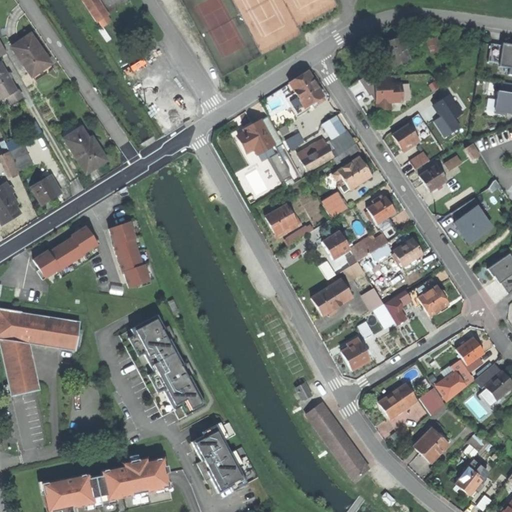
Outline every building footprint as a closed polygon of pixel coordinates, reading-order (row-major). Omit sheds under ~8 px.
[(83,0),(97,21),(107,14),(97,0),(83,0)] [(112,21),(108,16),(99,22),(102,27),(112,21)] [(111,38),(103,27),(99,30),(106,41),(111,38)] [(12,46),(31,75),(49,63),(43,54),(41,56),(38,51),(35,47),(38,45),(30,34),(12,46)] [(384,41),(391,65),(410,59),(403,35),(393,38),(384,41)] [(428,39),(431,52),(440,50),(436,36),(428,39)] [(511,45),(500,43),(499,45),(497,61),(497,65),(508,67),(507,74),(511,74),(511,47),(511,48),(511,45)] [(487,60),(497,61),(499,45),(489,44),(487,60)] [(3,70),(0,71),(0,98),(7,94),(15,89),(3,70)] [(308,70),(290,82),(296,91),(293,93),(300,103),(303,102),(306,107),(320,98),(324,95),(317,84),(308,70)] [(390,83),(390,75),(365,76),(360,80),(370,96),(372,93),(376,96),(376,103),(377,102),(377,109),(391,109),(391,101),(402,101),(401,83),(390,83)] [(17,91),(15,89),(7,94),(11,102),(16,99),(21,96),(18,90),(17,91)] [(511,93),(495,91),(492,111),(511,113),(511,93)] [(282,96),(266,103),(271,115),(287,108),(282,96)] [(450,107),(459,128),(466,125),(461,113),(464,112),(460,103),(450,107)] [(268,116),(261,120),(261,121),(273,144),(275,148),(283,144),(268,116)] [(323,124),(332,139),(345,131),(336,116),(323,124)] [(245,131),(239,134),(240,137),(246,147),(252,144),(254,147),(257,153),(273,144),(261,121),(253,126),(252,124),(248,126),(244,128),(245,131)] [(408,123),(392,134),(396,141),(401,148),(402,147),(409,143),(411,146),(419,140),(408,123)] [(61,134),(86,173),(105,160),(94,142),(91,144),(86,137),(80,128),(77,130),(74,125),(61,134)] [(332,139),(335,148),(339,154),(356,143),(347,130),(345,131),(332,139)] [(250,166),(254,164),(247,151),(246,147),(240,137),(236,139),(250,166)] [(315,144),(319,150),(326,145),(323,140),(319,142),(315,144)] [(356,143),(339,154),(334,157),(337,163),(347,157),(348,159),(361,151),(356,143)] [(466,148),(474,159),(480,155),(473,143),(466,148)] [(10,150),(15,161),(28,155),(24,144),(10,150)] [(275,148),(273,144),(257,153),(254,147),(247,151),(254,164),(266,158),(278,152),(275,148)] [(298,155),(301,160),(319,150),(315,144),(298,155)] [(301,160),(308,171),(333,155),(330,151),(326,145),(319,150),(301,160)] [(335,148),(330,151),(333,155),(334,157),(339,154),(335,148)] [(0,154),(10,176),(18,172),(9,151),(0,154)] [(409,160),(414,169),(428,160),(423,151),(409,160)] [(290,177),(278,152),(266,158),(279,182),(290,177)] [(15,161),(19,171),(33,166),(28,155),(15,161)] [(446,163),(450,169),(462,162),(458,155),(446,163)] [(359,156),(333,173),(337,180),(343,176),(350,188),(371,175),(365,165),(359,156)] [(437,164),(420,175),(424,182),(430,191),(447,180),(437,164)] [(30,187),(41,204),(49,200),(57,195),(54,191),(57,189),(52,182),(54,181),(50,175),(30,187)] [(0,198),(7,194),(13,203),(16,201),(7,186),(2,186),(0,187),(0,198)] [(339,191),(322,202),(332,218),(349,207),(339,191)] [(0,198),(0,222),(1,225),(11,218),(20,213),(15,207),(13,203),(7,194),(0,198)] [(386,196),(367,208),(377,223),(389,216),(396,211),(390,202),(386,196)] [(270,224),(275,233),(285,227),(295,222),(297,221),(287,204),(266,215),(270,224)] [(473,205),(448,223),(464,245),(489,227),(473,205)] [(400,234),(389,216),(377,223),(383,233),(388,241),(400,234)] [(129,288),(150,281),(145,265),(143,265),(134,238),(136,237),(131,222),(109,229),(114,244),(113,245),(122,272),(124,272),(129,288)] [(298,225),(295,222),(285,227),(287,231),(298,225)] [(290,235),(294,242),(314,229),(311,224),(308,226),(306,224),(290,235)] [(70,235),(72,237),(49,252),(48,250),(33,259),(45,279),(60,270),(61,271),(84,256),(83,255),(98,246),(86,226),(70,235)] [(333,258),(350,247),(339,230),(322,241),(326,248),(333,258)] [(376,248),(388,241),(383,233),(374,239),(365,244),(362,240),(350,247),(353,253),(358,260),(370,252),(376,248)] [(371,234),(362,240),(365,244),(374,239),(371,234)] [(398,257),(403,265),(423,252),(418,244),(413,237),(393,249),(395,252),(398,257)] [(381,256),(376,248),(370,252),(374,260),(381,256)] [(380,268),(374,260),(370,252),(358,260),(364,269),(367,276),(380,268)] [(347,257),(351,264),(358,260),(353,253),(347,257)] [(511,262),(507,255),(485,269),(496,283),(499,281),(511,271),(511,262)] [(319,264),(328,278),(335,274),(326,260),(319,264)] [(355,275),(364,269),(358,260),(351,264),(349,266),(355,275)] [(348,279),(355,275),(349,266),(342,270),(348,279)] [(511,271),(499,281),(506,292),(511,287),(511,271)] [(415,298),(418,296),(437,284),(432,277),(407,292),(413,301),(416,300),(415,298)] [(341,278),(330,285),(341,304),(350,298),(344,289),(347,287),(341,278)] [(418,296),(429,315),(449,303),(445,298),(440,289),(437,284),(418,296)] [(317,306),(323,315),(329,311),(334,308),(341,304),(330,285),(311,297),(317,306)] [(352,297),(347,287),(344,289),(350,298),(352,297)] [(364,295),(373,309),(374,308),(384,303),(375,288),(364,295)] [(388,310),(384,303),(374,308),(379,316),(388,310)] [(39,390),(29,341),(76,349),(81,322),(23,312),(23,310),(0,306),(0,344),(10,396),(39,390)] [(122,336),(169,426),(207,409),(160,316),(122,336)] [(358,325),(365,338),(373,333),(366,321),(358,325)] [(347,343),(349,347),(360,341),(358,337),(347,343)] [(456,350),(467,365),(484,353),(478,345),(472,338),(456,350)] [(347,361),(352,369),(370,359),(367,354),(365,350),(360,341),(349,347),(341,351),(347,361)] [(482,389),(485,387),(502,372),(494,363),(474,380),(482,389)] [(462,368),(455,373),(464,386),(471,381),(462,368)] [(486,389),(496,400),(507,390),(511,386),(511,382),(508,378),(503,371),(502,372),(485,387),(486,389)] [(437,386),(446,399),(464,386),(455,373),(437,386)] [(302,397),(303,399),(312,394),(305,383),(297,388),(299,391),(302,397)] [(406,384),(398,389),(409,404),(414,401),(411,391),(406,384)] [(384,409),(390,417),(409,404),(398,389),(379,402),(384,409)] [(509,393),(507,390),(496,400),(486,389),(481,394),(494,409),(506,399),(504,397),(509,393)] [(418,398),(427,410),(439,402),(435,397),(430,390),(418,398)] [(438,395),(435,397),(439,402),(427,410),(430,414),(444,404),(438,395)] [(306,411),(314,422),(328,412),(321,401),(306,411)] [(364,463),(328,412),(314,422),(350,474),(364,463)] [(190,441),(219,502),(259,481),(230,424),(190,441)] [(422,454),(430,463),(448,444),(431,427),(413,446),(422,454)] [(479,451),(484,456),(493,446),(477,431),(468,441),(472,445),(479,451)] [(472,458),(479,451),(472,445),(465,452),(472,458)] [(77,511),(76,506),(94,502),(93,497),(106,494),(107,499),(163,488),(162,482),(168,481),(167,472),(169,472),(167,464),(165,465),(163,457),(147,460),(147,457),(122,462),(123,467),(117,468),(116,467),(101,470),(102,474),(88,477),(87,473),(71,476),(71,478),(65,479),(65,478),(47,481),(49,492),(43,493),(47,511),(51,511),(77,511)] [(474,462),(469,468),(483,480),(488,473),(474,462)] [(370,471),(364,463),(350,474),(355,481),(370,471)] [(462,489),(470,495),(476,488),(480,482),(483,480),(469,468),(468,468),(455,483),(462,489)] [(172,499),(168,481),(162,482),(163,488),(107,499),(106,494),(93,497),(94,502),(76,506),(77,511),(110,511),(152,504),(172,499)] [(383,496),(391,504),(394,500),(386,492),(383,496)] [(511,511),(511,499),(507,505),(502,511),(501,511),(511,511)]
